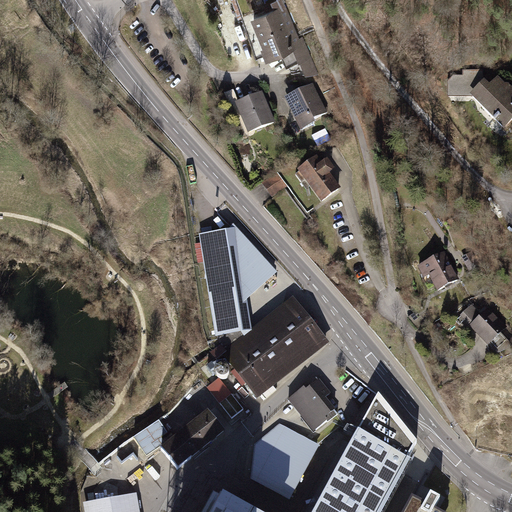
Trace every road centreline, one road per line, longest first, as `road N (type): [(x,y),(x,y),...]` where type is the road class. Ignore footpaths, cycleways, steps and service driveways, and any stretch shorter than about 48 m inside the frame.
road 1 (primary): [(92,26),(458,464),(491,490)]
road 2 (residential): [(309,0),(367,150),(396,312),(411,340)]
road 3 (residential): [(333,0),(471,176),(500,207),(511,207)]
road 4 (residential): [(168,0),(216,74),(271,76)]
